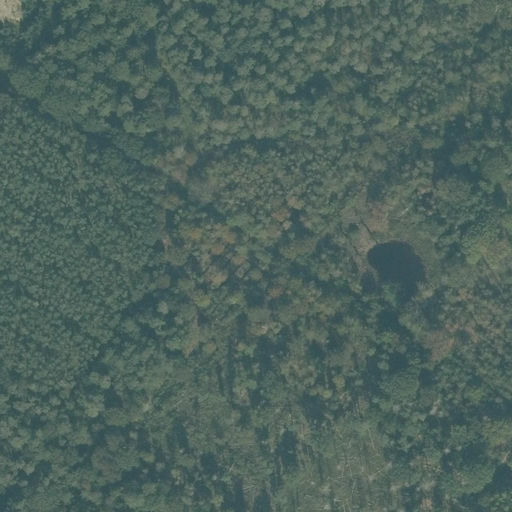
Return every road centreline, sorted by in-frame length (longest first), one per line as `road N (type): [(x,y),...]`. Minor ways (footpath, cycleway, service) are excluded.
road 1 (track): [(511,402),(10,84)]
road 2 (track): [(307,0),(304,55),(325,84),(411,124),(511,208)]
